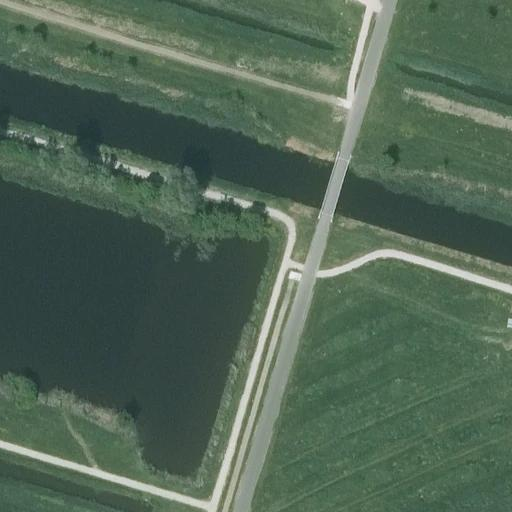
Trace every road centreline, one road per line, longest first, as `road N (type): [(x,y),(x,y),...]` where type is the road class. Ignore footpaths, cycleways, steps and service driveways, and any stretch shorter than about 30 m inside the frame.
road 1 (unknown): [(356,108),(0,3)]
road 2 (unknown): [(222,511),(293,277),(307,278)]
